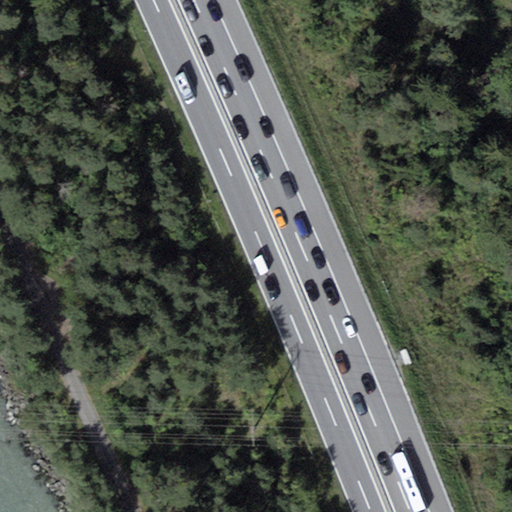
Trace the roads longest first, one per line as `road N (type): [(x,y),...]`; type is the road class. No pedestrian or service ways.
road 1 (trunk): [(149,0),(369,511)]
road 2 (trunk): [(413,511),(197,0)]
road 3 (track): [(137,511),(0,200)]
